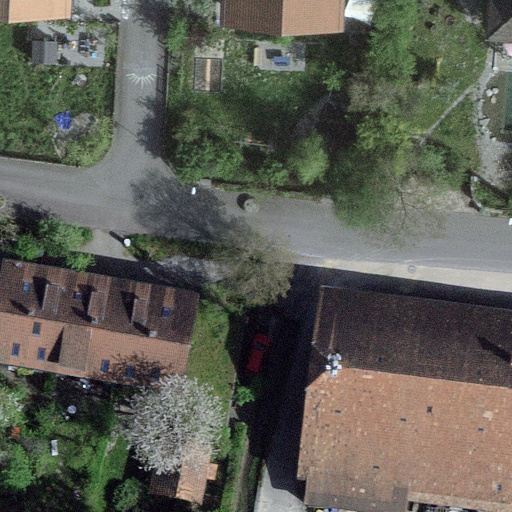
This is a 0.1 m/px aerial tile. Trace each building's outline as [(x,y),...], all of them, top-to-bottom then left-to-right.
[(233,11),(233,13),(324,17),(324,15),(333,16),(334,0),(223,0),(223,11),(228,11),(233,11)] [(511,0),(495,0),(494,23),(511,24),(511,0)] [(240,317),(205,311),(175,306),(172,324),(136,318),(114,314),(49,302),(15,297),(18,279),(5,272),(0,271),(0,370),(162,399),(158,424),(220,435),(240,317)] [(511,511),(511,368),(324,344),(303,507),(339,511),(397,511),(400,498),(511,511)] [(152,495),(191,503),(201,454),(162,446),(152,495)]
